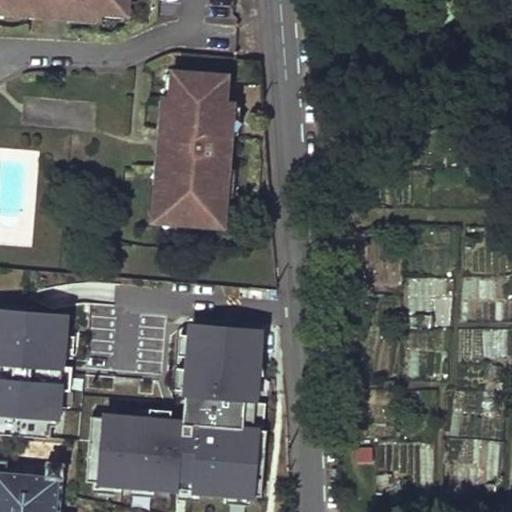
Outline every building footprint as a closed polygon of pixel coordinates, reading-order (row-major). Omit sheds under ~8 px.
[(127,0),(0,0),(0,10),(15,12),(15,9),(50,11),(51,0),(65,0),(65,12),(97,15),(98,11),(126,13),(127,0)] [(65,0),(51,0),(50,11),(65,12),(65,0)] [(234,106),(226,105),(228,77),(175,72),(173,101),(169,101),(166,134),(180,135),(179,149),(165,148),(162,184),(159,183),(156,213),(185,216),(184,223),(215,225),(218,196),(227,197),(234,106)] [(166,134),(165,148),(179,149),(180,135),(166,134)] [(218,196),(215,225),(224,226),(227,197),(218,196)] [(185,216),(156,213),(156,220),(184,223),(185,216)] [(58,421),(58,411),(63,412),(64,388),(71,388),(73,363),(66,363),(70,308),(0,302),(0,430),(51,434),(52,421),(58,421)] [(94,410),(89,477),(182,485),(183,473),(194,474),(193,486),(256,490),(262,415),(265,416),(266,400),(257,399),(257,395),(261,395),(267,321),(191,315),(186,389),(189,389),(187,413),(172,412),(172,406),(152,404),(152,409),(104,405),(104,411),(94,410)] [(406,485),(432,487),(434,444),(409,442),(406,485)] [(9,456),(0,454),(0,511),(74,511),(75,511),(63,510),(67,457),(48,455),(47,467),(8,464),(9,456)]
